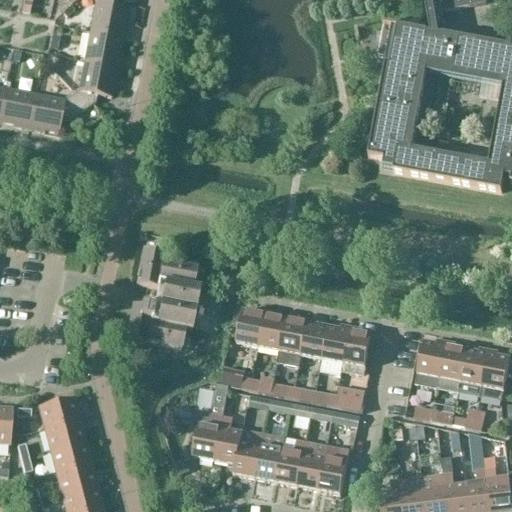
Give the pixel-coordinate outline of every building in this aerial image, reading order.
[(25,0),(22,16),(30,17),(33,2),(25,0)] [(115,1),(114,0),(91,0),(95,6),(90,36),(122,42),(122,43),(124,43),(127,27),(125,26),(128,12),(114,9),(115,1)] [(384,0),(386,5),(392,3),(410,0),(423,0),(426,14),(430,36),(406,32),(383,27),(383,29),(384,29),(383,30),(378,58),(392,61),(390,68),(368,160),(384,163),(382,171),(393,173),(393,176),(501,196),(504,180),(511,181),(510,186),(511,186),(511,51),(504,50),(439,38),(438,34),(444,33),(446,22),(436,20),(435,16),(487,7),(485,0),(384,0)] [(53,41),(75,48),(81,30),(59,23),(53,41)] [(90,36),(84,65),(119,72),(120,64),(118,64),(122,43),(122,42),(90,36)] [(117,80),(119,72),(84,65),(78,95),(72,100),(82,116),(95,107),(97,99),(111,102),(115,79),(117,80)] [(35,99),(5,93),(0,121),(0,125),(21,130),(21,132),(28,133),(35,99)] [(69,124),(82,116),(72,100),(65,104),(35,99),(28,133),(44,136),(44,134),(59,137),(62,123),(69,124)] [(136,288),(163,293),(161,302),(196,309),(200,293),(193,292),(197,271),(163,265),(164,257),(143,253),(136,288)] [(196,309),(161,302),(159,311),(133,306),(126,342),(182,353),(185,333),(192,334),(196,309)] [(237,348),(259,352),(266,314),(257,313),(256,316),(243,314),(237,348)] [(259,352),(280,356),(287,322),(275,320),(275,316),(266,314),(259,352)] [(299,324),(287,322),(280,356),(278,368),(300,372),(302,360),(301,360),(308,323),(299,321),(299,324)] [(302,360),(323,364),(329,330),(317,328),(318,324),(308,323),(301,360),(302,360)] [(329,330),(323,364),(344,368),(351,331),(342,329),(341,333),(329,330)] [(360,332),(351,331),(344,368),(342,377),(364,381),(372,339),(359,336),(360,332)] [(440,383),(447,346),(438,344),(437,347),(424,345),(418,379),(440,383)] [(459,397),(461,387),(467,353),(455,351),(456,347),(447,346),(440,383),(438,393),(439,393),(439,394),(457,398),(458,397),(459,397)] [(467,353),(461,387),(482,391),(489,354),(480,352),(479,356),(467,353)] [(498,356),(489,354),(482,391),(480,401),(502,406),(511,362),(498,359),(498,356)] [(242,394),(251,396),(253,383),(244,382),(242,394)] [(253,383),(251,396),(259,397),(261,385),(253,383)] [(193,462),(215,466),(224,421),(229,391),(217,389),(211,419),(201,417),(193,462)] [(293,404),(295,392),(287,390),(285,402),(293,404)] [(304,393),(295,392),(293,404),(302,406),(304,393)] [(327,410),(335,412),(338,400),(329,398),(327,410)] [(338,400),(335,412),(344,413),(346,402),(338,400)] [(38,411),(44,434),(80,425),(74,402),(38,411)] [(12,412),(0,411),(0,448),(10,449),(12,412)] [(17,413),(16,421),(31,422),(31,413),(17,413)] [(423,425),(431,427),(433,415),(425,413),(423,425)] [(433,415),(431,427),(440,428),(442,416),(433,415)] [(224,421),(215,466),(235,470),(236,470),(241,446),(243,435),(231,433),(233,423),(224,421)] [(467,422),(466,433),(482,436),(484,424),(467,422)] [(44,434),(50,456),(86,447),(80,425),(44,434)] [(234,479),(256,483),(265,438),(244,434),(243,435),(241,446),(236,470),(235,470),(234,479)] [(446,452),(458,452),(457,437),(446,437),(446,452)] [(277,488),(284,454),(286,442),(265,438),(256,483),(277,488)] [(284,454),(277,488),(298,492),(307,447),(297,445),(295,456),(284,454)] [(50,456),(56,478),(91,469),(86,447),(50,456)] [(319,496),(326,462),(328,451),(307,447),(298,492),(319,496)] [(17,450),(21,464),(29,462),(25,448),(17,450)] [(337,464),(326,462),(319,496),(342,500),(350,455),(340,453),(337,464)] [(29,462),(21,464),(24,477),(32,475),(29,462)] [(451,463),(441,464),(443,479),(453,478),(451,463)] [(495,463),(485,464),(486,474),(496,472),(495,463)] [(56,478),(62,500),(97,491),(91,469),(56,478)] [(496,472),(486,474),(490,511),(511,511),(511,502),(510,482),(497,484),(496,472)] [(0,473),(0,481),(8,482),(8,474),(0,473)] [(478,486),(466,487),(468,511),(490,511),(486,474),(476,475),(478,486)] [(446,511),(468,511),(466,487),(454,489),(453,478),(443,479),(446,511)] [(425,511),(446,511),(443,479),(422,481),(423,493),(425,511)] [(422,481),(400,484),(403,511),(425,511),(423,493),(422,481)] [(380,511),(403,511),(400,484),(390,485),(392,496),(379,498),(380,511)] [(102,511),(97,491),(62,500),(64,511),(102,511)] [(29,494),(32,508),(40,506),(37,492),(29,494)]
